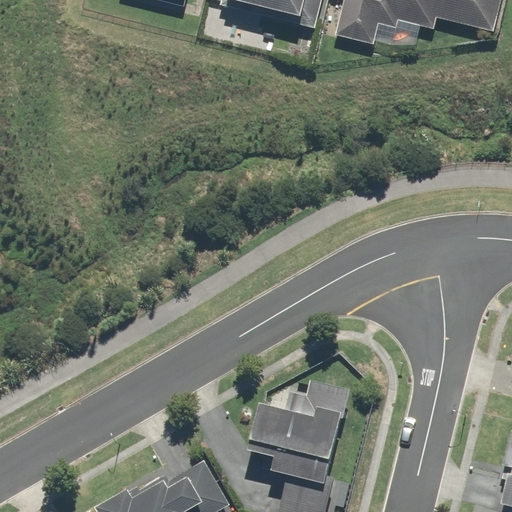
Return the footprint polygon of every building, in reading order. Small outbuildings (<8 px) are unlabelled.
[(136,0),(186,11),(188,0),(191,0),(202,2),(202,0),(136,0)] [(321,0),(221,0),(219,10),(313,34),(321,0)] [(341,0),(334,40),(381,49),(385,30),(397,32),(398,26),(432,33),(434,21),(493,32),(499,0),(341,0)] [(322,511),(328,489),(319,487),(334,427),(338,428),(345,395),(306,386),(303,398),(285,394),(280,414),(253,408),(239,468),(281,477),(272,511),(322,511)] [(122,494),(91,511),(231,511),(203,462),(166,483),(162,477),(125,499),(122,494)]
